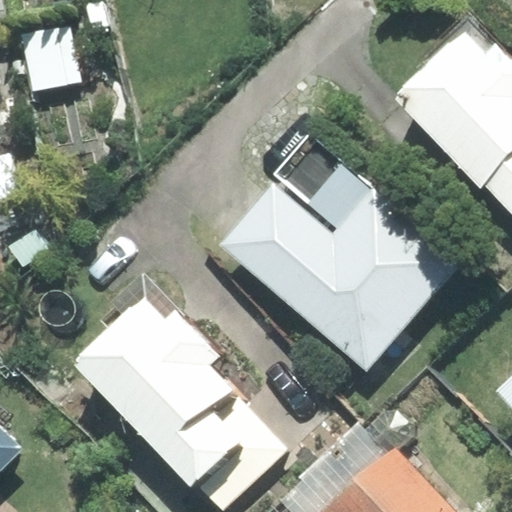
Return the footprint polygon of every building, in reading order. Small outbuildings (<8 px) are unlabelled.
[(446,80),(412,116),(511,211),(511,59),(505,66),(471,33),(436,70),(446,80)] [(326,147),(233,256),(378,378),(471,268),(326,147)] [(251,380),(195,324),(182,337),(159,315),(92,382),(221,511),(239,511),(298,454),(237,393),(251,380)] [(0,493),(37,457),(0,418),(0,493)] [(457,511),(401,450),(332,511),(457,511)]
